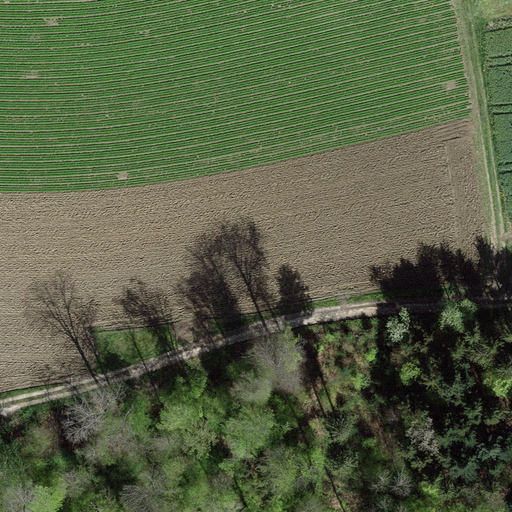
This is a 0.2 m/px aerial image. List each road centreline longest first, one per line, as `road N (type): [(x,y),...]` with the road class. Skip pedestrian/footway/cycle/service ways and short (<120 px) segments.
road 1 (track): [(0,403),(287,320),(511,289)]
road 2 (track): [(506,288),(461,0)]
